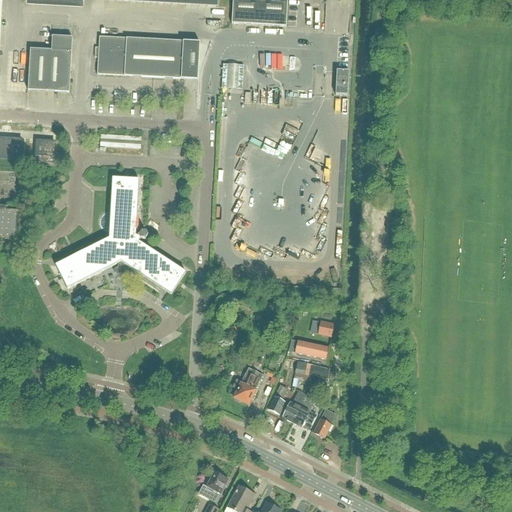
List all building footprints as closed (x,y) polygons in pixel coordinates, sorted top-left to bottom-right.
[(93,0),(94,1),(218,8),(218,0),(93,0)] [(286,28),(287,0),(233,0),(232,25),(286,28)] [(208,22),(218,22),(219,11),(208,10),(208,22)] [(51,52),(30,51),(28,92),(69,94),(72,39),(52,38),(51,52)] [(98,60),(98,69),(97,76),(198,81),(200,44),(100,38),(99,49),(95,49),(95,59),(98,60)] [(223,65),(222,89),(242,90),(243,67),(223,65)] [(339,72),(336,72),(335,96),(348,97),(349,72),(339,72)] [(278,101),(284,103),(286,95),(280,93),(278,101)] [(336,110),(348,110),(348,100),(336,100),(336,110)] [(101,136),(101,139),(100,148),(140,150),(141,138),(101,136)] [(0,139),(0,159),(21,161),(22,141),(0,139)] [(35,156),(35,163),(54,164),(54,156),(55,143),(36,142),(35,156)] [(55,266),(62,280),(67,290),(118,264),(117,268),(121,270),(124,269),(124,265),(167,294),(172,297),(186,274),(139,243),(140,241),(141,241),(146,241),(147,239),(149,239),(150,238),(147,232),(145,231),(144,233),(141,233),(139,237),(138,237),(136,237),(139,181),(112,179),(109,239),(55,266)] [(0,244),(5,245),(5,244),(5,241),(20,242),(22,212),(7,211),(7,209),(7,208),(0,207),(0,244)] [(321,323),(318,336),(331,338),(334,326),(321,323)] [(294,354),(326,361),(329,349),(297,342),(294,354)] [(298,364),(296,374),(294,379),(303,381),(305,373),(308,374),(310,367),(298,364)] [(311,367),(309,376),(325,379),(327,370),(311,367)] [(242,383),(236,381),(233,388),(238,391),(234,399),(236,400),(236,401),(240,403),(241,402),(249,406),(255,391),(262,377),(262,376),(261,378),(258,376),(258,375),(251,372),(249,375),(246,374),(242,383)] [(280,387),(268,410),(279,416),(286,404),(282,402),(288,391),(280,387)] [(283,418),(287,420),(287,421),(292,424),(305,397),(298,393),(293,404),(290,403),(288,408),(288,407),(283,418)] [(305,397),(292,424),(297,427),(298,426),(302,428),(305,423),(311,427),(316,417),(309,413),(310,413),(306,411),(308,406),(312,408),(315,401),(312,399),(311,400),(305,397)] [(325,412),(313,434),(325,440),(328,432),(330,433),(333,427),(330,425),(334,416),(325,412)] [(221,496),(224,490),(229,480),(221,476),(221,475),(218,473),(216,474),(214,473),(210,482),(208,482),(206,485),(207,487),(206,489),(214,492),(209,501),(216,504),(220,496),(221,496)] [(249,511),(247,511),(255,495),(239,487),(228,508),(234,511),(249,511)]
